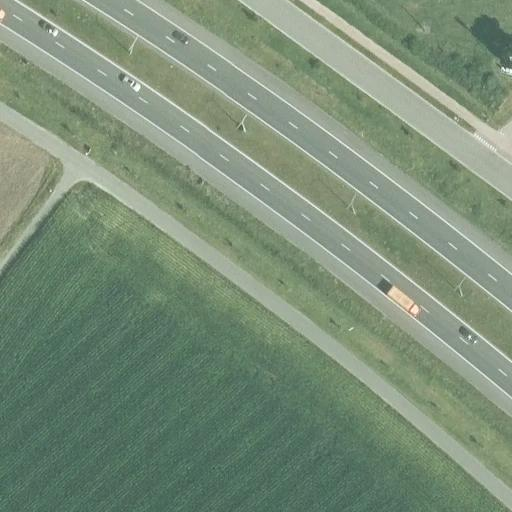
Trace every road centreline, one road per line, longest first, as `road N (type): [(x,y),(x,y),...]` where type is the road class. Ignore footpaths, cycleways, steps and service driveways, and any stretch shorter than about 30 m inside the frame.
road 1 (trunk): [(0,4),(266,183),(511,377)]
road 2 (unclassified): [(79,164),(362,372),(511,501)]
road 3 (trunk): [(511,291),(292,123),(111,0)]
road 4 (tertiary): [(261,0),(488,165)]
road 5 (unclassified): [(0,276),(79,164)]
